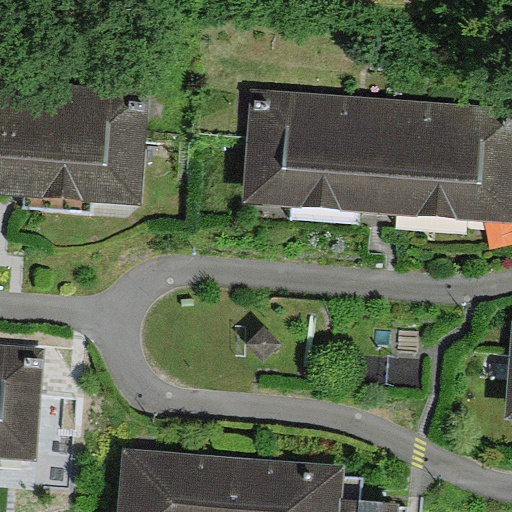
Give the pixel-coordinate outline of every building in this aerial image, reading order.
[(13,88),(0,87),(0,186),(6,187),(13,88)] [(140,97),(13,88),(6,187),(11,188),(133,196),(140,97)] [(388,106),(260,96),(253,197),(381,206),(388,106)] [(511,162),(511,114),(388,106),(381,206),(508,215),(511,162)] [(283,349),(265,331),(246,349),(264,367),(283,349)] [(0,350),(0,449),(29,452),(37,353),(0,350)] [(331,511),(334,472),(129,457),(126,508),(176,511),(331,511)]
